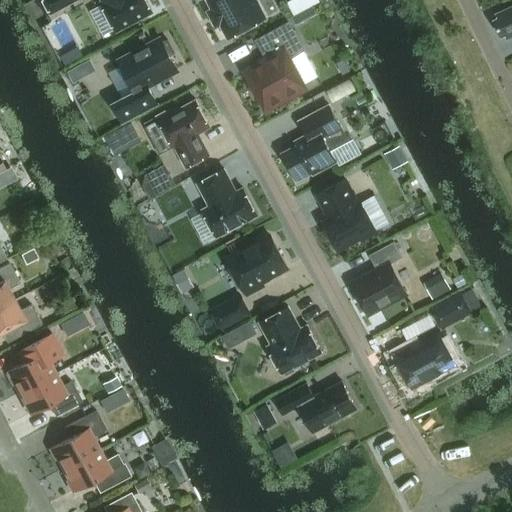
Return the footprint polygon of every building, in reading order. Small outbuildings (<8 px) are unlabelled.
[(45,0),(52,12),(74,0),(45,0)] [(118,30),(153,11),(147,0),(104,0),(103,1),(118,30)] [(212,0),(217,9),(213,11),(219,22),(223,20),(231,36),(268,17),(266,13),(267,10),(262,2),(260,1),(259,0),(212,0)] [(292,0),(297,11),(321,0),(292,0)] [(499,18),(495,20),(502,36),(506,34),(508,38),(511,35),(511,6),(497,14),(499,18)] [(269,59),(246,71),(266,108),(306,86),(305,84),(291,56),(304,49),(305,49),(290,22),(259,39),(269,59)] [(123,97),(113,102),(124,123),(160,105),(149,84),(179,68),(172,54),(176,52),(169,39),(165,41),(163,38),(120,60),(123,65),(136,90),(123,97)] [(350,67),(345,58),(338,62),(343,71),(350,67)] [(368,99),(365,93),(356,98),(360,104),(368,99)] [(211,126),(197,99),(174,111),(172,108),(157,116),(174,146),(176,145),(187,166),(210,153),(199,132),(211,126)] [(314,173),(338,161),(332,149),(349,139),(331,104),(300,120),(309,136),(298,142),(299,144),(283,152),(298,179),(313,171),(314,173)] [(408,160),(400,146),(386,153),(394,168),(408,160)] [(244,187),(237,191),(225,168),(199,182),(211,205),(204,209),(218,235),(259,214),(244,187)] [(174,174),(156,184),(161,193),(179,183),(174,174)] [(359,203),(354,193),(346,178),(319,193),(332,218),(325,221),(339,248),(361,236),(362,238),(377,230),(362,201),(359,203)] [(266,235),(255,241),(254,244),(229,258),(248,294),(264,285),(261,280),(288,265),(272,235),(270,236),(266,235)] [(0,261),(14,254),(6,239),(0,242),(0,261)] [(395,241),(370,254),(378,268),(353,282),(369,313),(407,293),(391,263),(403,256),(395,241)] [(0,306),(14,299),(9,288),(20,282),(9,262),(0,267),(0,306)] [(187,267),(177,272),(186,290),(197,284),(187,267)] [(436,296),(454,287),(448,274),(429,283),(436,296)] [(443,325),(474,309),(463,288),(432,305),(443,325)] [(222,331),(252,314),(242,295),(211,312),(222,331)] [(0,306),(0,331),(15,324),(21,334),(42,323),(31,303),(20,309),(14,299),(0,306)] [(280,366),(283,372),(323,351),(309,324),(301,328),(289,305),(261,320),(273,343),(269,345),(271,351),(269,352),(277,368),(280,366)] [(423,341),(397,355),(413,385),(415,384),(418,385),(429,380),(430,376),(456,362),(437,327),(420,336),(423,341)] [(19,391),(55,372),(48,359),(62,352),(52,333),(21,349),(26,360),(8,370),(19,391)] [(55,372),(19,391),(31,413),(49,403),(56,415),(83,401),(72,380),(62,385),(55,372)] [(357,408),(343,381),(343,380),(315,395),(308,382),(276,399),(284,413),(300,405),(314,431),(357,408)] [(278,421),(268,403),(255,410),(264,429),(278,421)] [(63,468),(99,449),(92,436),(106,429),(96,410),(65,426),(70,437),(49,448),(55,459),(58,458),(63,468)] [(282,467),(299,458),(290,441),(273,450),(282,467)] [(99,449),(63,468),(69,478),(66,480),(72,491),(93,480),(100,492),(131,475),(119,453),(105,460),(99,449)] [(135,468),(140,478),(150,473),(145,463),(135,468)] [(152,487),(147,478),(134,485),(139,493),(152,487)] [(141,511),(131,492),(104,506),(107,511),(141,511)]
